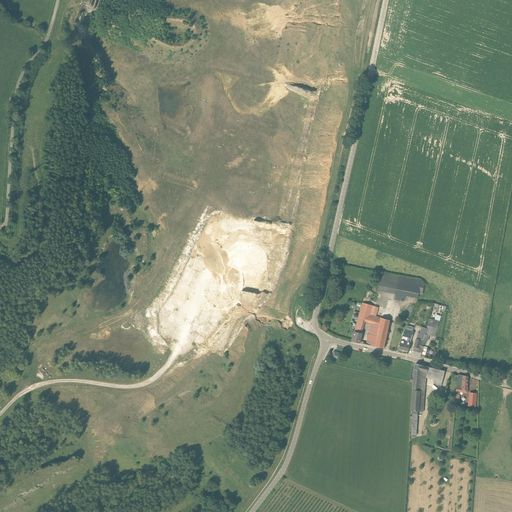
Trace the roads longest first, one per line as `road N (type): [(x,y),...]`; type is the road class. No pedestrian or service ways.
road 1 (tertiary): [(328,338),(314,319),(386,0)]
road 2 (track): [(179,355),(137,385),(26,379),(74,413),(85,437),(79,467),(27,511)]
road 3 (unclassified): [(57,0),(46,40),(16,88),(0,228)]
road 4 (tertiary): [(251,511),(283,469),(328,338)]
road 5 (unclassified): [(511,386),(328,338)]
road 6 (track): [(0,273),(32,254),(42,234),(29,119)]
road 7 (track): [(110,114),(134,147),(173,244)]
